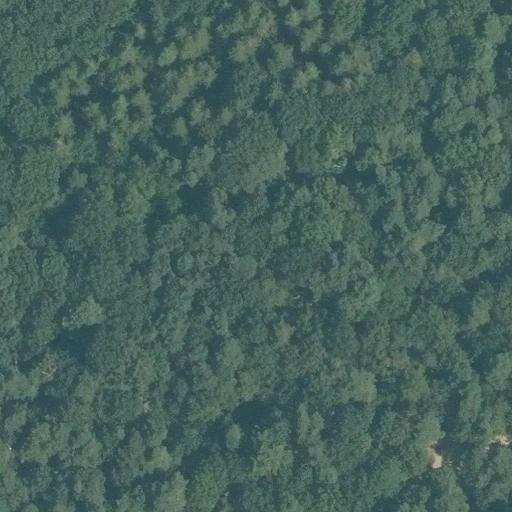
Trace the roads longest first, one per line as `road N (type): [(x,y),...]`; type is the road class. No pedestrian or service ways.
road 1 (track): [(0,410),(207,421),(385,416),(436,431),(444,469),(484,511)]
road 2 (track): [(511,179),(459,118),(431,103),(423,68),(388,31),(376,0)]
road 3 (track): [(511,429),(357,511)]
